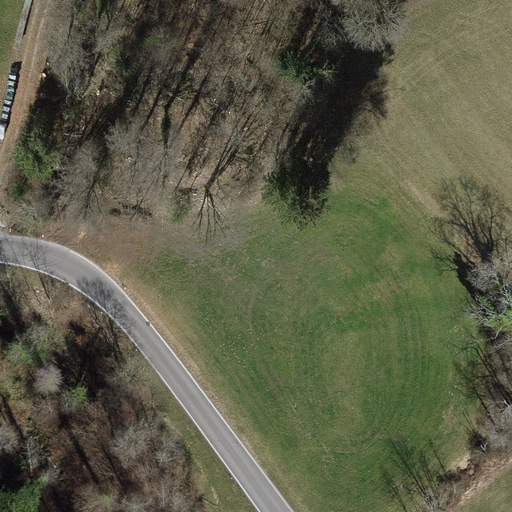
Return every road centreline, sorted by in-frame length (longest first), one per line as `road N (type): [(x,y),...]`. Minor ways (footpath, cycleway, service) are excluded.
road 1 (tertiary): [(0,247),(63,263),(116,304),(275,511)]
road 2 (track): [(0,179),(48,0)]
